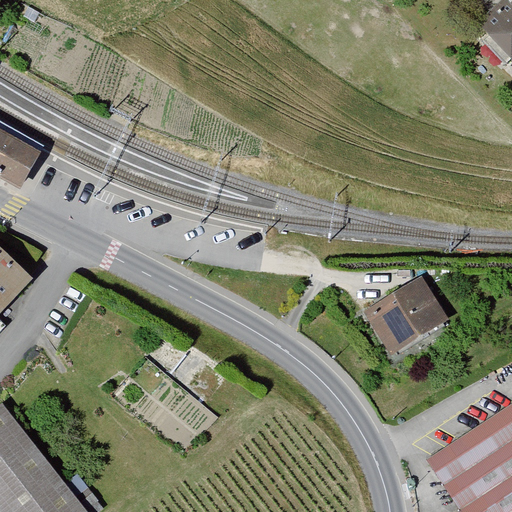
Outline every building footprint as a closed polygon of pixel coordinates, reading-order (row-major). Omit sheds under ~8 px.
[(511,0),(500,0),(473,26),(511,67),(511,0)] [(0,119),(0,129),(35,149),(40,141),(0,119)] [(0,129),(0,177),(20,188),(41,152),(35,149),(0,129)] [(0,261),(0,326),(5,331),(21,312),(12,303),(26,282),(0,261)] [(414,277),(355,312),(383,359),(442,325),(414,277)] [(511,511),(511,410),(430,465),(461,511),(511,511)] [(74,511),(0,412),(0,511),(74,511)]
